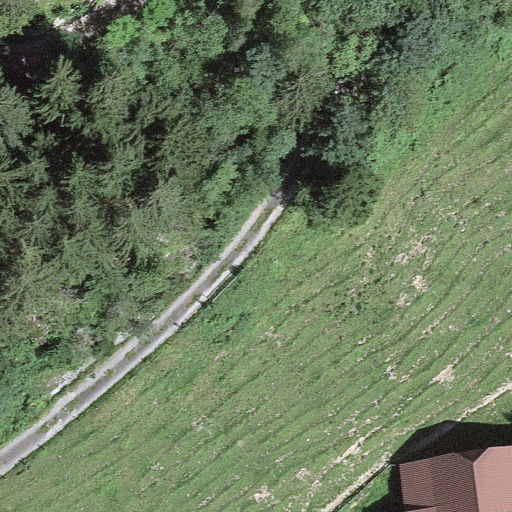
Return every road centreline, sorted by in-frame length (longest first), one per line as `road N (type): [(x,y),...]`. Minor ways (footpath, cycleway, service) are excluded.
road 1 (track): [(0,461),(211,283),(265,223),(326,118),(417,0)]
road 2 (track): [(145,0),(24,56),(0,55)]
